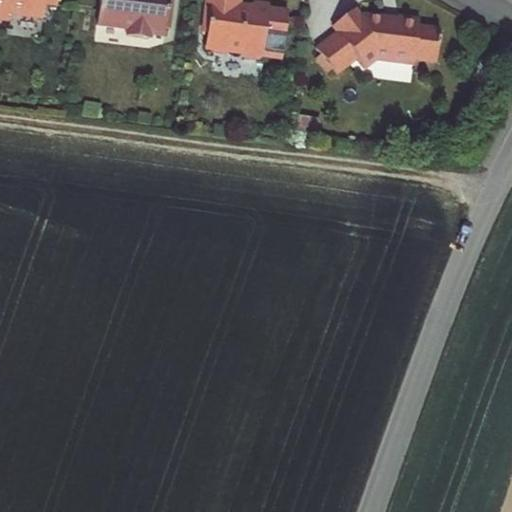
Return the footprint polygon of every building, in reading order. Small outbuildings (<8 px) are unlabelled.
[(0,0),(0,27),(8,29),(9,21),(43,25),(46,10),(57,12),(58,0),(0,0)] [(105,0),(102,31),(135,35),(134,44),(157,46),(157,42),(171,44),(172,36),(173,26),(179,26),(183,3),(177,2),(177,0),(105,0)] [(249,0),(213,0),(210,29),(212,29),(210,53),(214,54),(218,61),(230,63),(237,57),(246,59),(251,66),(265,68),(277,59),(288,60),(294,20),(283,18),(284,13),(260,10),(259,16),(247,15),(249,0)] [(344,40),(322,57),(326,62),(338,78),(342,83),(362,66),(371,76),(382,66),(420,70),(421,65),(444,68),(447,38),(425,35),(426,26),(402,24),(401,30),(390,28),(390,25),(370,23),(367,26),(361,18),(340,35),(344,40)] [(338,78),(326,62),(321,67),(332,82),(338,78)]
